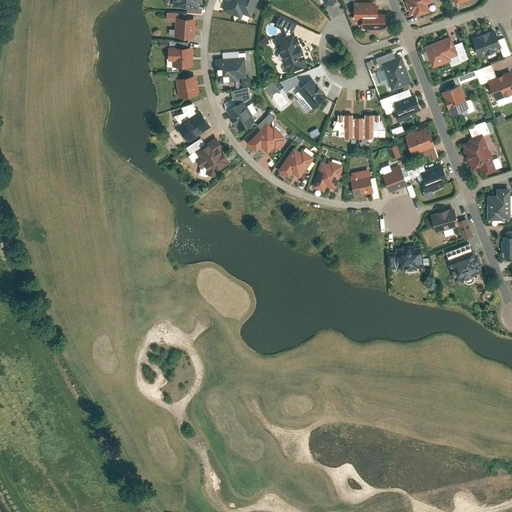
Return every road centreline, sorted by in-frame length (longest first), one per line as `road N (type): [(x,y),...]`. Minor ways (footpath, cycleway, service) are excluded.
road 1 (residential): [(211,0),(203,66),(235,149),(286,188),(380,205),(399,217)]
road 2 (residential): [(467,191),(406,35)]
road 3 (residential): [(357,53),(344,23),(325,41),(326,67),(345,85),(366,82)]
road 4 (residential): [(511,308),(467,191)]
